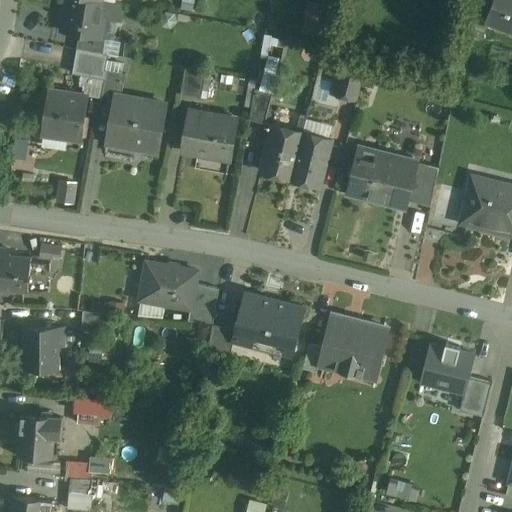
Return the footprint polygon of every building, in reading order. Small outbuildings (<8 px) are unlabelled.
[(114,4),(93,0),(66,0),(61,32),(79,35),(101,39),(101,38),(104,18),(118,21),(121,5),(114,4)] [(308,0),(303,28),(324,32),(329,4),(308,0)] [(511,0),(493,0),(486,20),(511,29),(511,0)] [(101,39),(79,35),(77,50),(102,54),(105,39),(101,38),(101,39)] [(102,54),(77,50),(72,74),(81,76),(104,80),(108,55),(102,54)] [(341,65),(333,92),(359,99),(366,72),(341,65)] [(206,72),(185,69),(180,94),(201,98),(206,72)] [(259,90),(270,93),(275,72),(264,70),(259,90)] [(125,74),(106,71),(101,99),(115,101),(115,96),(121,97),(125,74)] [(104,80),(81,76),(78,95),(100,99),(104,80)] [(259,90),(255,89),(249,120),(265,124),(272,93),(270,93),(259,90)] [(87,97),(50,92),(43,134),(66,137),(81,139),(87,97)] [(121,97),(115,96),(115,101),(107,142),(157,151),(166,105),(121,97)] [(237,120),(189,112),(183,149),(230,158),(237,120)] [(303,132),(273,125),(261,171),(291,179),(303,132)] [(332,140),(303,132),(291,179),(320,186),(332,140)] [(66,137),(43,134),(42,145),(64,149),(66,137)] [(417,158),(382,149),(381,152),(359,146),(347,193),(405,207),(407,200),(417,161),(416,160),(417,158)] [(439,167),(417,161),(407,200),(431,206),(439,167)] [(511,185),(472,176),(466,199),(471,206),(466,224),(511,234),(511,185)] [(61,178),(59,199),(77,201),(79,181),(61,178)] [(62,247),(41,243),(39,257),(60,260),(62,247)] [(31,258),(9,256),(10,250),(0,249),(0,289),(28,291),(31,258)] [(179,266),(170,265),(168,266),(147,262),(140,300),(190,309),(191,309),(195,284),(198,271),(180,268),(179,266)] [(219,289),(195,284),(191,309),(190,309),(188,321),(212,323),(213,323),(219,289)] [(303,307),(245,292),(236,329),(233,339),(234,339),(291,354),(303,307)] [(60,309),(40,307),(39,327),(59,327),(60,309)] [(107,313),(83,311),(81,330),(105,332),(107,313)] [(389,329),(330,314),(322,346),(319,360),(357,370),(357,372),(362,373),(363,369),(378,373),(389,329)] [(236,329),(212,323),(208,349),(230,355),(234,339),(233,339),(236,329)] [(39,327),(25,327),(24,368),(58,368),(58,346),(64,346),(64,327),(59,327),(39,327)] [(322,346),(309,343),(302,368),(316,372),(319,360),(322,346)] [(445,347),(430,344),(421,382),(464,393),(474,355),(459,351),(460,347),(446,343),(445,347)] [(92,366),(78,365),(77,375),(67,375),(66,385),(72,385),(72,383),(90,385),(91,377),(97,377),(97,373),(91,373),(92,366)] [(111,399),(80,396),(79,411),(100,413),(110,414),(111,399)] [(100,413),(79,411),(78,422),(99,424),(100,413)] [(61,417),(21,415),(18,456),(52,458),(53,436),(59,436),(61,417)] [(92,470),(112,471),(113,456),(92,455),(92,470)] [(89,479),(71,478),(69,492),(88,494),(89,479)] [(92,495),(69,492),(67,509),(91,510),(92,495)] [(50,511),(52,502),(12,497),(10,511),(50,511)]
